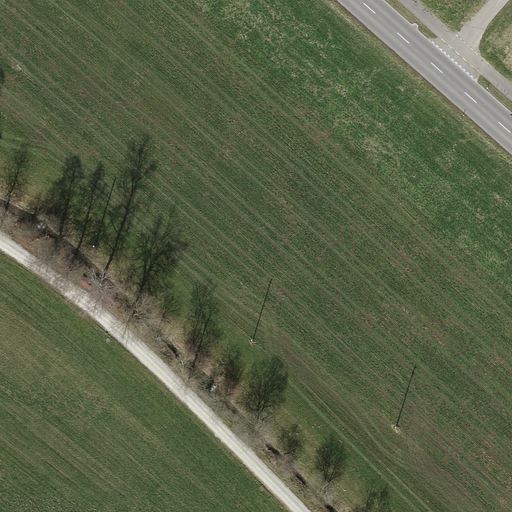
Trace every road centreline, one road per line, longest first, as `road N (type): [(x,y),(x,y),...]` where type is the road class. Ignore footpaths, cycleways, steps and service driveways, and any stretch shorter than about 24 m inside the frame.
road 1 (track): [(0,243),(119,331),(300,511)]
road 2 (tertiary): [(511,133),(362,0)]
